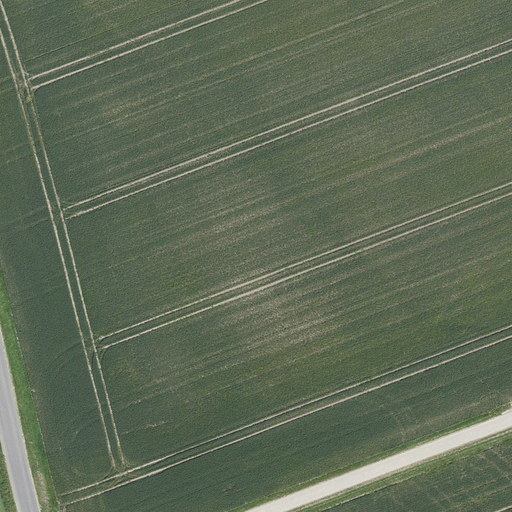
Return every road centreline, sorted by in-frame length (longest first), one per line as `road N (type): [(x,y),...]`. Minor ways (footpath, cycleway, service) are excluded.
road 1 (track): [(511,421),(273,511)]
road 2 (unclassified): [(29,511),(0,375)]
